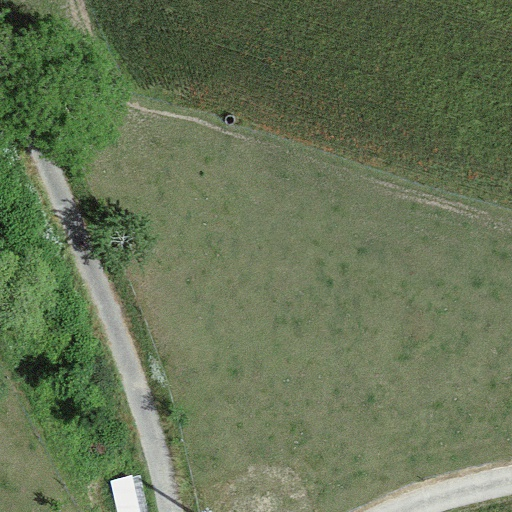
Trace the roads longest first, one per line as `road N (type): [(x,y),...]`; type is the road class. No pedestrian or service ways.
road 1 (track): [(0,43),(85,233),(158,439),(175,511)]
road 2 (track): [(511,471),(460,477),(390,511)]
